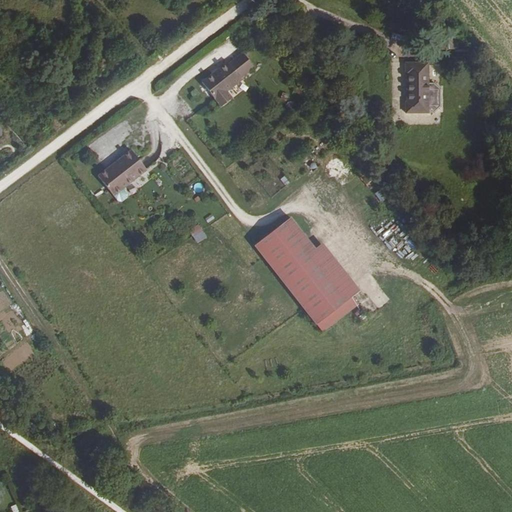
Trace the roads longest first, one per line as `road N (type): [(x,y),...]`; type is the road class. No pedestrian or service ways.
road 1 (unclassified): [(248,0),(0,187)]
road 2 (track): [(175,511),(124,463),(0,259)]
road 3 (track): [(388,266),(429,287),(456,314),(511,309)]
